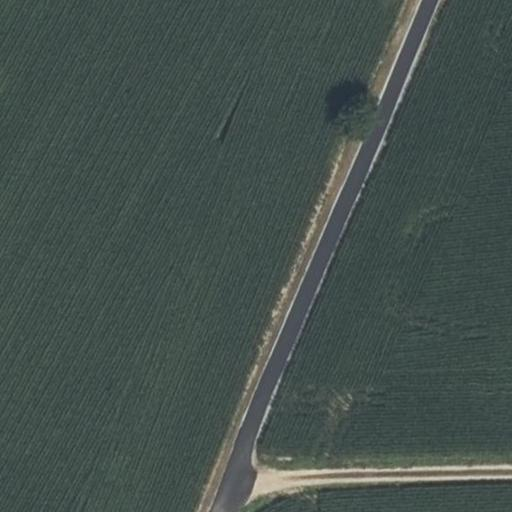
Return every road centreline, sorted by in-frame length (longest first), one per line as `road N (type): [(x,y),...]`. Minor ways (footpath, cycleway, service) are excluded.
road 1 (track): [(219,511),(434,0)]
road 2 (track): [(230,486),(511,475)]
